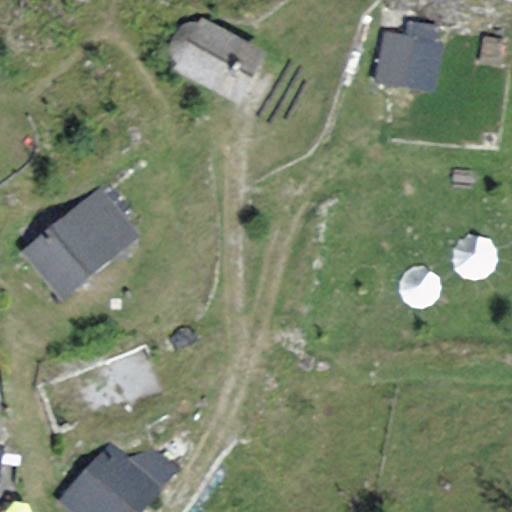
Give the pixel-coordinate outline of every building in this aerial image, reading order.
[(204,21),(179,66),(244,102),(269,57),(204,21)] [(411,39),(390,35),(382,73),(427,82),(438,28),(414,23),(411,39)] [(99,192),(30,249),(64,290),(133,232),(99,192)] [(147,344),(45,381),(62,426),(163,389),(147,344)] [(287,511),(309,480),(245,437),(194,511),(287,511)] [(111,448),(67,499),(81,511),(133,511),(170,469),(152,454),(137,471),(111,448)]
